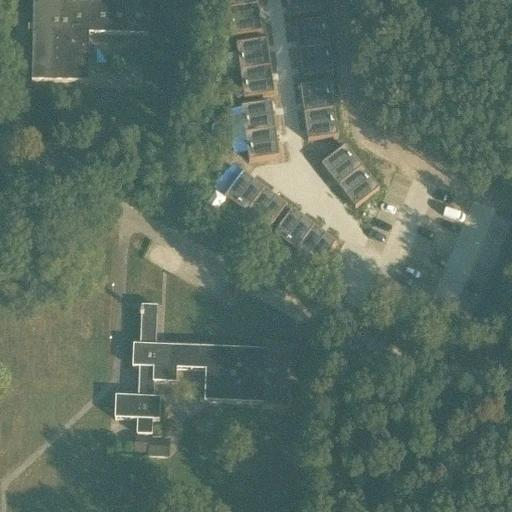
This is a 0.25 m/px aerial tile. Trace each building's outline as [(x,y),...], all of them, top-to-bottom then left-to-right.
[(270,0),(240,0),(244,31),(273,28),(270,0)] [(322,0),(293,0),(295,24),(325,21),(322,0)] [(89,36),(124,37),(149,37),(149,5),(125,5),(61,3),(33,3),(32,84),(52,84),(88,85),(89,36)] [(332,31),(304,34),(309,85),(338,82),(332,31)] [(278,51),(250,54),(255,105),(284,102),(278,51)] [(337,91),(308,94),(313,146),(343,142),(337,91)] [(282,112),(254,116),(259,167),(288,164),(282,112)] [(350,153),(321,156),(326,208),(355,205),(350,153)] [(237,169),(223,196),(270,222),(284,197),(237,169)] [(386,193),(371,230),(389,238),(405,201),(386,193)] [(290,205),(276,231),(321,257),(335,230),(290,205)] [(156,349),(157,310),(142,309),(142,315),(140,315),(140,318),(142,319),(141,349),(133,348),(132,370),(139,371),(138,401),(115,400),(115,422),(138,423),(137,437),(152,438),(152,436),(152,423),(159,424),(160,401),(153,401),(154,385),(176,386),(177,372),(206,373),(204,405),(263,407),(263,411),(262,411),(262,412),(288,413),(288,412),(287,412),(290,350),(291,349),(265,348),(265,349),(266,349),(266,353),(156,349)] [(148,460),(169,461),(170,442),(165,442),(165,436),(152,435),(152,442),(149,441),(148,460)] [(134,439),(134,455),(147,456),(148,439),(134,439)]
